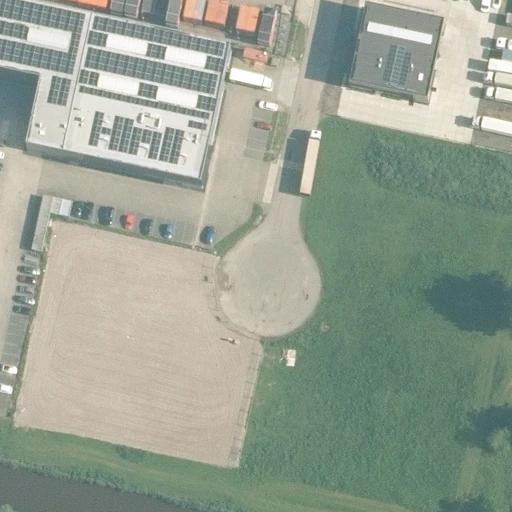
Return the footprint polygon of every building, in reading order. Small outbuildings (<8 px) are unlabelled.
[(231,49),(0,0),(0,74),(40,83),(26,149),(201,187),(231,49)] [(359,39),(349,86),(413,100),(412,100),(428,104),(431,89),(434,75),(432,74),(436,57),(437,57),(439,51),(437,51),(441,33),(443,33),(445,24),(439,22),(439,23),(435,22),(435,21),(365,7),(363,15),(365,16),(360,39),(359,39)] [(108,316),(46,302),(22,413),(84,426),(108,316)] [(171,329),(108,316),(84,426),(147,440),(171,329)] [(250,346),(171,329),(147,440),(226,457),(250,346)]
